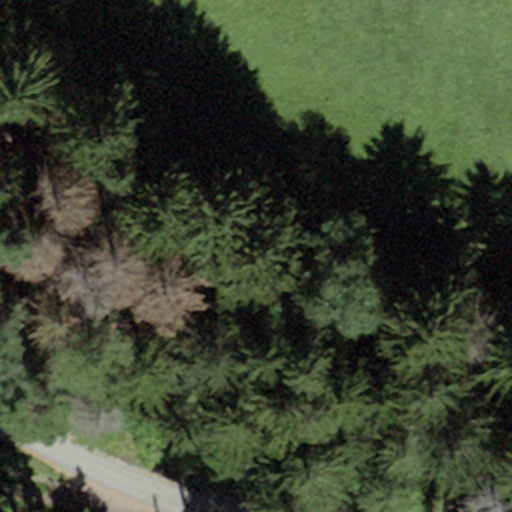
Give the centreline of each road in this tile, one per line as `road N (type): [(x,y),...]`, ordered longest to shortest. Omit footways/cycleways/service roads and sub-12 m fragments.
road 1 (unclassified): [(204,511),(118,483),(0,407)]
road 2 (track): [(118,483),(76,497),(0,479)]
